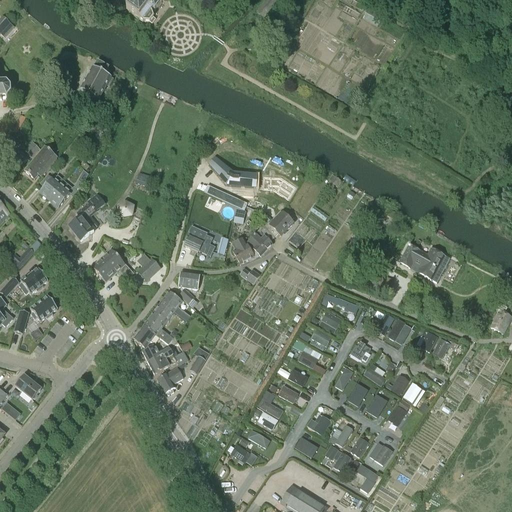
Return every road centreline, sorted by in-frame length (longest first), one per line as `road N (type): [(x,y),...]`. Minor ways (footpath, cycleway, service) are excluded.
road 1 (residential): [(511,341),(472,340),(276,255),(223,273),(177,270),(117,339)]
road 2 (tertiary): [(214,511),(117,339)]
road 3 (tertiary): [(117,339),(46,234),(0,189)]
road 4 (track): [(405,0),(511,63)]
